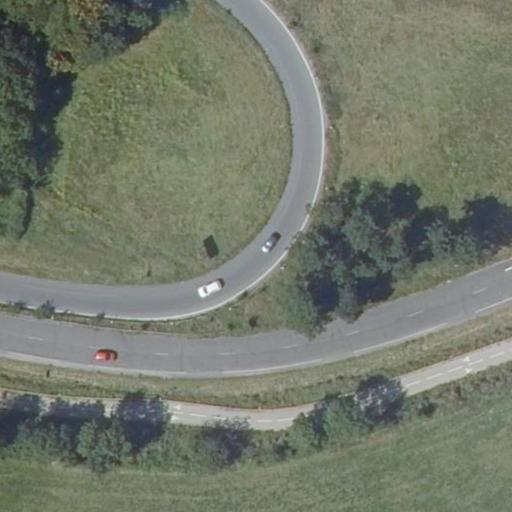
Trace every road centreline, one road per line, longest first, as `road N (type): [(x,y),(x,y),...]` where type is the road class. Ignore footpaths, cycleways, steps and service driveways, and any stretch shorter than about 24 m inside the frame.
road 1 (trunk): [(242,0),(282,44),(311,123),(300,208),(264,262),(204,302),(117,308),(0,288)]
road 2 (trunk): [(0,333),(136,350),(292,341),(370,323),(511,271)]
